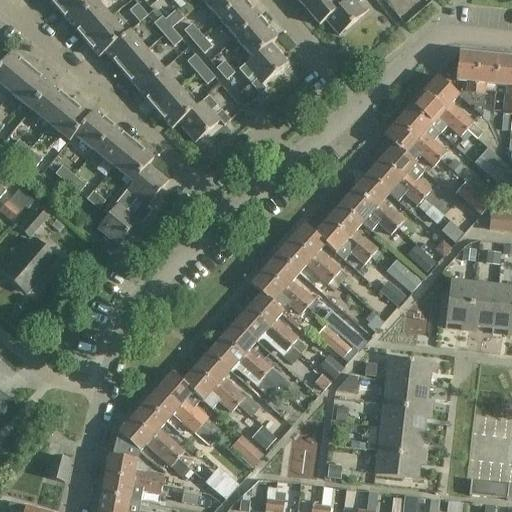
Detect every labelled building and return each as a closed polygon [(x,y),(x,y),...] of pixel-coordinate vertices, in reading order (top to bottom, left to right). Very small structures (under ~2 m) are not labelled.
[(47,0),(56,10),(67,0),(47,0)] [(95,0),(67,0),(56,10),(70,26),(97,2),(95,0)] [(243,0),(205,0),(203,2),(220,22),(244,1),(243,0)] [(295,0),(305,11),(318,0),(295,0)] [(318,0),(305,11),(318,26),(348,0),(318,0)] [(348,0),(318,26),(319,27),(326,22),(339,37),(365,15),(357,5),(363,0),(348,0)] [(260,20),(244,1),(220,22),(236,41),(260,20)] [(97,2),(70,26),(85,43),(112,19),(97,2)] [(130,11),(140,23),(148,16),(138,5),(130,11)] [(176,11),(165,21),(172,28),(183,18),(176,11)] [(164,35),(172,28),(165,21),(163,18),(155,25),(164,35)] [(112,19),(85,43),(99,59),(105,54),(129,33),(129,32),(125,35),(112,19)] [(200,20),(193,25),(192,24),(183,32),(194,44),(203,36),(209,30),(200,20)] [(238,71),(239,72),(270,45),(277,39),(260,20),(236,41),(252,59),(238,71)] [(182,40),(172,28),(164,35),(174,47),(182,40)] [(129,33),(105,54),(122,73),(146,52),(129,33)] [(212,47),(203,36),(194,44),(203,55),(212,47)] [(287,65),(270,45),(239,72),(246,81),(253,76),(256,80),(251,86),(260,96),(266,91),(262,86),(287,65)] [(138,93),(163,71),(146,52),(122,73),(138,93)] [(5,61),(0,67),(0,88),(10,96),(31,70),(11,54),(5,61)] [(458,97),(474,111),(480,57),(459,54),(456,82),(468,83),(467,94),(461,93),(458,97)] [(187,63),(197,74),(206,67),(195,55),(187,63)] [(474,111),(476,113),(483,114),(486,96),(485,96),(486,85),(497,86),(500,59),(480,57),(474,111)] [(503,117),(511,117),(511,59),(500,59),(497,86),(508,87),(507,98),(505,97),(503,117)] [(226,82),(235,75),(225,62),(216,69),(226,82)] [(197,74),(208,86),(216,79),(206,67),(197,74)] [(29,112),(50,86),(31,70),(10,96),(29,112)] [(163,71),(138,93),(155,112),(179,90),(163,71)] [(483,133),(473,124),(460,114),(459,114),(451,107),(458,97),(437,78),(423,94),(465,133),(475,142),(483,133)] [(250,85),(240,94),(248,103),(258,95),(250,85)] [(50,86),(29,112),(49,128),(70,102),(50,86)] [(179,90),(155,112),(171,131),(178,125),(196,110),(195,108),(179,90)] [(447,128),(460,139),(465,133),(423,94),(409,109),(440,135),(447,128)] [(208,96),(202,102),(195,108),(196,110),(178,125),(195,145),(220,123),(224,127),(230,122),(221,112),(215,117),(211,112),(217,107),(208,96)] [(74,137),(89,118),(70,102),(49,128),(67,142),(73,136),(74,137)] [(433,143),(440,135),(409,109),(396,124),(439,163),(446,154),(433,143)] [(94,153),(114,128),(94,112),(89,118),(74,137),(94,153)] [(420,157),(433,169),(439,163),(396,124),(383,138),(394,148),(413,164),(420,157)] [(134,144),(114,128),(94,153),(114,169),(134,144)] [(16,140),(9,148),(21,158),(28,149),(16,140)] [(134,185),(148,167),(154,160),(134,144),(114,169),(133,184),(134,185)] [(424,173),(413,164),(394,148),(381,162),(424,200),(444,218),(451,209),(431,192),(430,192),(417,181),(424,173)] [(39,159),(28,149),(21,158),(32,167),(39,159)] [(511,171),(488,150),(479,160),(509,186),(511,183),(511,171)] [(388,197),(389,196),(397,204),(403,197),(404,196),(417,208),(424,200),(381,162),(367,178),(388,197)] [(54,175),(66,184),(73,176),(61,167),(54,175)] [(121,198),(147,218),(152,212),(147,208),(168,183),(148,167),(134,185),(133,184),(121,198)] [(84,185),(73,176),(66,184),(78,193),(84,185)] [(381,204),(388,197),(367,178),(354,192),(397,230),(404,223),(390,210),(389,211),(381,204)] [(465,184),(455,195),(481,218),(491,206),(465,184)] [(87,201),(99,211),(105,203),(104,202),(111,194),(102,187),(96,195),(93,193),(87,201)] [(19,190),(7,204),(0,212),(0,214),(12,224),(24,209),(27,211),(35,202),(19,190)] [(391,237),(397,230),(354,192),(341,207),(362,225),(369,217),(378,224),(377,225),(391,237)] [(138,222),(142,225),(147,218),(121,198),(115,207),(116,208),(97,231),(118,247),(138,222)] [(341,207),(328,222),(370,260),(377,252),(364,240),(363,241),(355,234),(362,225),(341,207)] [(46,220),(37,212),(21,231),(30,239),(46,220)] [(511,233),(511,218),(491,216),(489,231),(511,233)] [(56,222),(51,228),(59,234),(64,228),(56,222)] [(364,267),(370,260),(328,222),(315,236),(325,246),(344,263),(351,255),(364,267)] [(450,224),(441,233),(455,245),(464,236),(450,224)] [(305,227),(292,241),(340,286),(347,278),(327,261),(328,260),(319,252),(325,246),(315,236),(305,227)] [(56,261),(33,241),(4,275),(26,295),(56,261)] [(334,293),(340,286),(292,241),(278,257),(299,275),(306,267),(314,274),(314,275),(334,293)] [(442,243),(434,252),(443,260),(451,251),(442,243)] [(511,248),(503,248),(502,256),(511,257),(511,248)] [(463,250),(462,263),(475,264),(476,252),(463,250)] [(422,252),(412,262),(426,275),(436,264),(422,252)] [(487,253),(486,266),(499,267),(501,255),(487,253)] [(278,257),(265,271),(307,310),(321,322),(328,314),(300,290),(299,291),(291,284),(299,275),(278,257)] [(91,269),(82,261),(75,270),(83,277),(91,269)] [(386,274),(411,295),(421,284),(397,262),(386,274)] [(301,317),(307,310),(265,271),(251,287),(261,296),(282,313),(288,306),(301,317)] [(379,293),(397,309),(406,299),(388,282),(379,293)] [(460,332),(469,333),(474,285),(450,283),(445,330),(446,330),(447,325),(461,326),(460,332)] [(491,330),(496,288),(474,285),(469,333),(477,334),(477,328),(491,330)] [(507,337),(511,337),(511,289),(496,288),(491,330),(508,332),(507,337)] [(283,314),(282,313),(261,296),(249,310),(291,348),(298,341),(284,329),(283,330),(275,322),(283,314)] [(300,357),(291,348),(249,310),(234,326),(255,345),(262,337),(270,345),(271,344),(284,355),(282,358),(291,367),(300,357)] [(376,317),(367,328),(375,335),(384,325),(376,317)] [(249,351),(255,345),(234,326),(222,340),(278,390),(284,382),(280,379),(271,371),(271,370),(258,358),(257,359),(249,351)] [(316,338),(343,361),(351,352),(324,328),(316,338)] [(348,328),(340,337),(358,353),(366,344),(348,328)] [(269,400),(278,390),(222,340),(209,355),(230,373),(236,367),(244,374),(245,373),(251,378),(248,381),(269,400)] [(237,407),(251,419),(260,409),(246,397),(244,399),(232,388),(233,387),(224,380),(230,373),(209,355),(195,370),(237,407)] [(319,368),(334,382),(344,370),(330,357),(319,368)] [(430,373),(436,374),(437,365),(389,360),(386,383),(429,388),(430,373)] [(366,365),(365,378),(375,379),(377,367),(366,365)] [(203,404),(203,403),(213,411),(219,404),(231,414),(237,407),(195,370),(182,384),(201,402),(203,404)] [(195,409),(201,402),(182,384),(172,375),(159,389),(215,441),(221,433),(207,421),(208,421),(195,409)] [(315,385),(323,393),(331,385),(323,377),(315,385)] [(350,379),(348,388),(356,389),(358,380),(350,379)] [(386,383),(384,407),(431,412),(432,404),(427,404),(429,388),(386,383)] [(208,448),(215,441),(159,389),(146,404),(167,423),(172,417),(181,425),(181,424),(208,448)] [(146,404),(133,418),(170,451),(168,453),(190,472),(194,475),(200,467),(185,453),(168,439),(169,438),(160,430),(167,423),(146,404)] [(381,429),(423,434),(425,420),(430,421),(431,412),(384,407),(381,429)] [(336,410),(335,422),(346,423),(348,411),(336,410)] [(183,480),(190,472),(168,453),(170,451),(133,418),(118,435),(119,436),(140,454),(146,447),(171,469),(183,480)] [(331,425),(330,435),(337,436),(342,432),(342,426),(331,425)] [(262,428),(251,440),(264,453),(276,441),(262,428)] [(381,429),(378,453),(426,458),(427,451),(421,450),(423,434),(381,429)] [(109,457),(105,477),(162,487),(164,477),(135,472),(140,454),(119,436),(118,437),(112,457),(109,457)] [(241,438),(230,451),(252,470),(263,458),(241,438)] [(426,458),(378,453),(376,477),(423,483),(423,481),(418,481),(419,466),(425,467),(426,458)] [(65,484),(71,461),(55,457),(49,480),(65,484)] [(342,468),(329,467),(328,479),(341,481),(342,468)] [(160,497),(162,487),(105,477),(101,496),(129,502),(141,504),(142,494),(160,497)] [(310,511),(320,511),(323,490),(314,489),(310,511)] [(329,511),(332,492),(323,490),(320,511),(329,511)] [(366,511),(376,511),(378,495),(369,493),(366,511)] [(200,498),(183,495),(181,505),(198,508),(200,498)] [(127,511),(129,502),(101,496),(98,511),(127,511)] [(405,499),(403,511),(416,511),(418,500),(405,499)] [(402,511),(404,502),(393,500),(391,511),(402,511)] [(437,511),(439,502),(429,501),(428,511),(437,511)] [(240,502),(238,511),(248,511),(250,503),(240,502)] [(273,511),(275,503),(266,502),(265,511),(273,511)] [(273,511),(283,511),(284,503),(275,502),(275,503),(273,511)]
